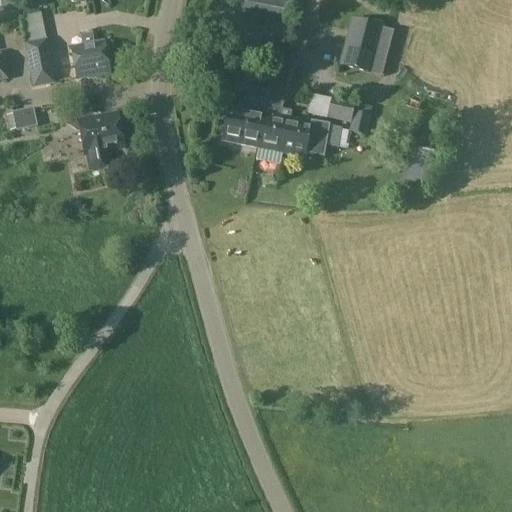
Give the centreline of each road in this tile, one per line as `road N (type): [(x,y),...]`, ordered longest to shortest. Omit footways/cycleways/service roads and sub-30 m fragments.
road 1 (unclassified): [(184,218),(38,431),(26,511)]
road 2 (unclassified): [(283,511),(231,391),(184,218)]
road 3 (unclassified): [(184,218),(162,107),(171,0)]
